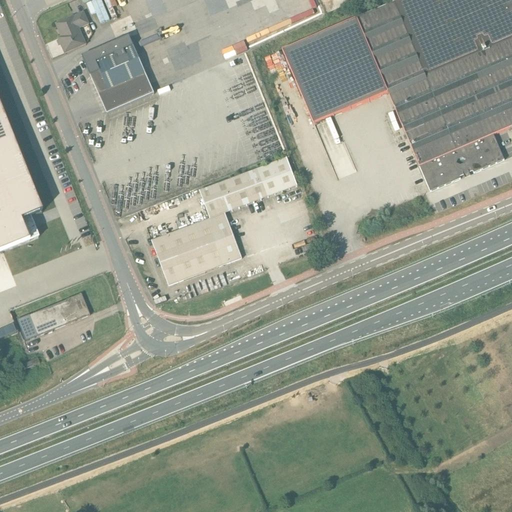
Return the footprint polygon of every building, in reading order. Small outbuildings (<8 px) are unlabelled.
[(85,0),(92,15),(97,13),(102,24),(111,19),(103,0),(85,0)] [(367,8),(354,14),(280,45),(312,119),(386,88),(426,184),(430,193),(460,180),(460,178),(464,176),(465,178),(469,176),(468,174),(473,172),(474,174),(504,161),(493,136),(511,128),(511,0),(401,0),(370,14),(367,8)] [(83,12),(73,17),(56,25),(61,38),(58,39),(65,55),(86,45),(79,30),(89,26),(83,12)] [(161,32),(160,27),(136,35),(140,45),(164,36),(165,41),(188,32),(185,23),(161,32)] [(82,58),(89,72),(107,115),(155,95),(130,37),(82,58)] [(194,111),(198,88),(193,87),(189,110),(194,111)] [(0,254),(28,243),(20,223),(42,214),(0,109),(0,254)] [(200,192),(210,220),(152,242),(169,287),(242,260),(225,215),(297,188),(287,159),(200,192)] [(89,317),(81,295),(29,316),(37,337),(89,317)] [(0,338),(17,335),(15,326),(0,329),(0,338)]
